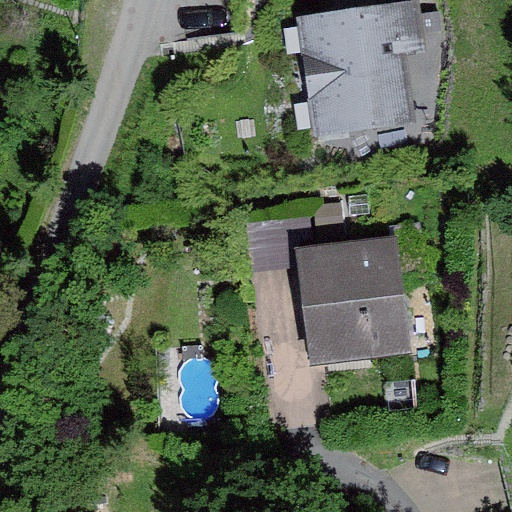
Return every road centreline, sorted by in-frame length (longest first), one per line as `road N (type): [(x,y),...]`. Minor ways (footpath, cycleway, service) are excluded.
road 1 (residential): [(143,0),(140,27),(0,389)]
road 2 (residential): [(273,511),(275,503),(360,472),(396,511)]
